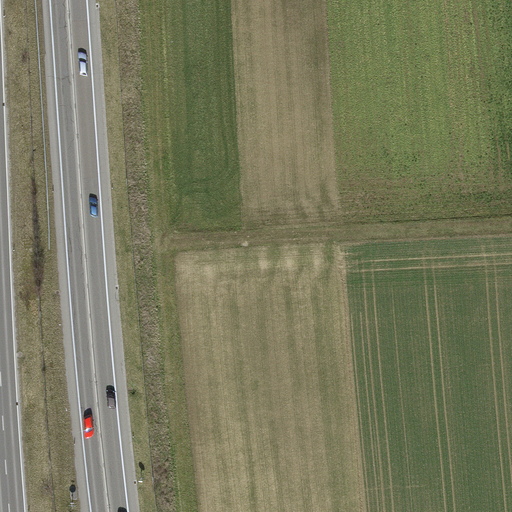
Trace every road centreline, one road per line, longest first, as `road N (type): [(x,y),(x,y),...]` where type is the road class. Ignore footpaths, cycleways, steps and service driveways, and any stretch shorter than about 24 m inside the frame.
road 1 (trunk): [(121,511),(79,0)]
road 2 (trunk): [(60,0),(101,511)]
road 3 (track): [(511,229),(172,242)]
road 4 (primary): [(10,511),(0,359)]
